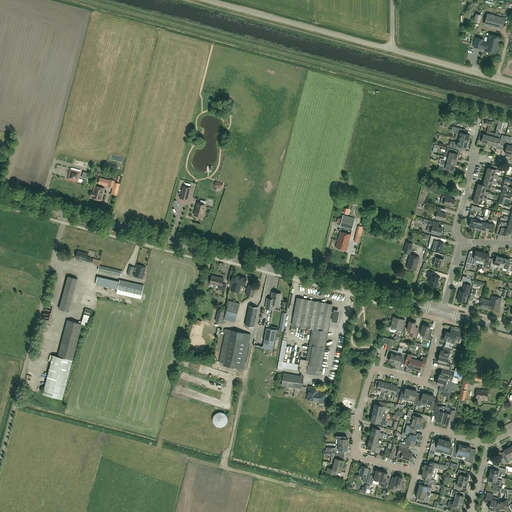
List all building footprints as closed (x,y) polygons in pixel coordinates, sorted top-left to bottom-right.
[(502,29),(505,18),(487,13),(484,24),(502,29)] [(484,40),(476,38),(473,48),(482,50),(482,49),(485,49),(484,51),(496,54),(500,37),(489,34),(487,41),(484,41),(484,40)] [(469,135),(464,133),(465,130),(456,127),(454,133),(459,134),(458,139),(467,142),(469,135)] [(487,129),(485,134),(480,133),(478,140),(481,141),(481,142),(486,143),(488,135),(489,135),(489,132),(490,130),(487,129)] [(495,133),(492,145),(497,146),(499,138),(500,135),(498,134),(498,131),(496,130),(495,133)] [(488,135),(486,143),(492,145),(495,133),(489,132),(489,135),(488,135)] [(457,144),(453,143),(450,142),(448,147),(452,148),(460,150),(460,147),(466,148),(467,142),(458,139),(457,144)] [(511,155),(511,150),(511,145),(510,145),(511,142),(508,141),(508,140),(505,139),(503,146),(506,147),(504,153),(511,155)] [(448,148),(446,154),(445,154),(444,156),(448,157),(456,159),(457,154),(454,153),(455,149),(448,148)] [(84,162),(87,154),(73,150),(71,159),(75,160),(76,159),(84,162)] [(440,161),(439,163),(439,164),(440,165),(443,166),(444,166),(444,165),(446,165),(445,168),(443,167),(442,171),(449,173),(450,169),(453,170),(454,165),(440,161)] [(487,167),(486,173),(494,176),(494,175),(495,172),(499,173),(500,170),(495,169),(495,170),(487,167)] [(70,169),(68,179),(78,182),(80,172),(70,169)] [(494,176),(486,173),(484,179),(492,181),(493,181),(493,178),(497,179),(498,176),(494,175),(494,176)] [(108,186),(109,180),(99,177),(98,184),(108,186)] [(496,184),(496,182),(493,181),(492,181),(484,179),(483,185),(491,187),(492,183),(496,184)] [(111,194),(117,195),(120,184),(115,182),(114,182),(113,188),(111,194)] [(495,188),(491,187),(483,185),(478,184),(476,190),(484,192),(485,191),(485,188),(494,190),(495,188)] [(92,197),(91,198),(101,201),(105,188),(94,186),(93,192),(91,192),(89,193),(89,194),(90,196),(92,197)] [(183,186),(180,198),(188,200),(191,188),(183,186)] [(427,186),(426,193),(434,194),(436,188),(427,186)] [(488,192),(485,191),(484,192),(476,190),(475,196),(483,198),(483,197),(484,194),(488,195),(488,192)] [(453,206),(455,199),(449,197),(449,194),(443,193),(441,198),(445,199),(444,204),(453,206)] [(483,198),(475,196),(473,202),(481,204),(482,200),(486,201),(487,198),(483,197),(483,198)] [(197,202),(196,209),(196,211),(195,210),(194,215),(197,216),(197,217),(200,218),(201,218),(201,217),(202,217),(206,205),(197,202)] [(444,220),(446,213),(440,212),(441,208),(434,206),(433,211),(436,212),(435,218),(444,220)] [(477,220),(476,220),(473,219),(474,215),(471,214),(470,218),(471,218),(468,226),(475,228),(477,220)] [(343,215),(342,217),(340,224),(352,228),(355,218),(343,215)] [(483,217),(482,221),(483,221),(480,230),(486,231),(488,223),(485,222),(486,218),(487,216),(485,215),(484,218),(483,217)] [(477,216),(476,220),(477,220),(475,228),(480,230),(483,221),(482,221),(479,220),(480,216),(477,216)] [(489,219),(488,223),(486,231),(492,233),(495,225),(491,224),(492,220),(489,219)] [(440,235),(442,228),(436,226),(437,223),(429,221),(428,226),(432,227),(430,232),(440,235)] [(503,228),(502,230),(501,229),(499,235),(508,235),(509,232),(511,232),(511,226),(508,225),(508,226),(507,229),(503,228)] [(358,226),(357,231),(354,241),(359,242),(361,233),(363,227),(358,226)] [(340,231),(338,240),(343,242),(344,240),(349,241),(351,234),(340,231)] [(432,249),(435,250),(441,252),(443,243),(438,241),(439,237),(431,235),(429,244),(433,245),(432,249)] [(343,242),(338,240),(336,247),(346,250),(349,241),(344,240),(343,242)] [(475,250),(473,257),(468,256),(466,263),(475,265),(477,259),(480,260),(482,252),(475,250)] [(88,254),(78,251),(76,258),(86,261),(92,263),(93,258),(88,257),(88,254)] [(440,254),(433,252),(432,256),(436,257),(434,265),(441,267),(443,259),(439,258),(440,254)] [(489,254),(482,252),(480,260),(484,261),(483,263),(484,264),(483,267),(489,269),(489,267),(491,263),(487,262),(489,254)] [(415,270),(419,257),(410,254),(406,267),(415,270)] [(495,260),(492,259),(491,263),(489,267),(489,269),(493,269),(494,265),(498,266),(497,270),(499,271),(500,270),(499,270),(500,266),(503,258),(496,256),(495,260)] [(503,258),(500,266),(499,270),(500,270),(502,271),(503,267),(507,268),(506,272),(507,272),(506,273),(509,274),(509,272),(511,264),(508,263),(509,259),(503,258)] [(133,276),(142,279),(146,267),(137,264),(136,268),(129,266),(127,274),(131,275),(133,270),(135,271),(133,276)] [(121,276),(122,271),(99,266),(98,270),(121,276)] [(439,282),(437,282),(438,277),(433,276),(434,273),(428,271),(426,277),(430,278),(428,285),(436,287),(436,285),(438,286),(439,285),(439,283),(439,282)] [(231,282),(232,283),(230,291),(239,293),(241,285),(245,286),(247,278),(233,274),(231,282)] [(212,275),(210,283),(219,286),(219,289),(225,290),(226,285),(222,284),(224,278),(212,275)] [(68,276),(59,309),(69,311),(78,279),(68,276)] [(119,282),(97,277),(95,284),(117,290),(116,293),(141,299),(144,285),(119,280),(119,282)] [(464,283),(463,287),(462,291),(459,290),(456,300),(464,302),(466,295),(468,295),(471,285),(464,283)] [(255,286),(249,285),(246,294),(253,296),(255,286)] [(274,304),(279,305),(281,293),(272,292),(271,301),(267,300),(265,308),(273,309),(274,304)] [(491,296),(489,302),(488,308),(498,311),(501,298),(491,296)] [(489,302),(486,302),(487,300),(481,298),(480,302),(481,303),(480,308),(488,310),(488,308),(489,302)] [(293,325),(305,327),(312,329),(307,358),(307,360),(301,359),(299,371),(302,371),(301,376),(302,371),(305,372),(306,372),(320,375),(322,375),(323,367),(321,367),(328,331),(332,305),(298,299),(295,316),(293,325)] [(240,303),(229,300),(224,319),(235,322),(240,303)] [(249,306),(245,325),(253,327),(258,307),(249,306)] [(337,310),(334,309),(331,321),(334,322),(337,322),(340,310),(337,310)] [(223,323),(226,311),(219,310),(216,321),(223,323)] [(84,314),(81,324),(89,326),(92,316),(84,314)] [(391,327),(391,328),(391,330),(394,330),(395,330),(395,328),(397,329),(396,330),(401,331),(405,320),(393,317),(391,327)] [(53,355),(47,377),(67,382),(82,324),(67,320),(58,356),(53,355)] [(415,323),(409,321),(406,330),(410,331),(409,335),(415,337),(417,330),(414,329),(415,323)] [(428,332),(429,327),(422,325),(420,334),(423,335),(422,338),(429,340),(431,333),(428,332)] [(263,343),(273,345),(276,330),(266,328),(263,343)] [(250,334),(226,329),(220,361),(244,366),(250,334)] [(453,343),(454,339),(459,340),(461,333),(464,333),(465,330),(459,329),(458,332),(453,330),(452,334),(445,332),(443,339),(444,341),(446,341),(447,341),(449,341),(449,342),(453,343)] [(439,356),(447,358),(450,350),(452,351),(452,348),(445,346),(444,351),(440,350),(439,356)] [(398,351),(394,350),(388,348),(386,354),(390,355),(389,362),(394,363),(398,351)] [(398,351),(394,363),(400,365),(401,358),(404,359),(406,354),(398,351)] [(408,352),(405,360),(404,364),(408,365),(407,367),(413,368),(416,359),(412,358),(413,355),(412,355),(412,353),(408,352)] [(416,359),(413,368),(420,370),(421,365),(425,365),(427,358),(421,356),(420,361),(416,359)] [(447,358),(439,356),(437,361),(443,363),(443,366),(448,367),(448,369),(451,370),(452,365),(450,364),(451,359),(447,358)] [(285,367),(298,369),(299,363),(280,360),(278,370),(284,371),(285,367)] [(451,382),(453,376),(454,372),(447,370),(445,374),(439,373),(438,378),(451,382)] [(301,376),(284,373),(282,385),(301,388),(304,376),(301,376)] [(67,382),(47,377),(43,394),(62,399),(67,382)] [(451,382),(438,378),(436,384),(442,385),(442,387),(444,388),(443,392),(450,393),(452,388),(450,387),(451,382)] [(463,378),(459,401),(465,403),(466,400),(465,399),(469,379),(463,378)] [(381,397),(385,383),(379,381),(376,390),(380,391),(379,396),(381,397)] [(385,383),(381,397),(383,397),(385,392),(389,393),(391,384),(385,383)] [(398,386),(391,384),(389,393),(393,395),(391,400),(394,400),(395,397),(397,398),(400,389),(397,388),(398,386)] [(318,389),(309,387),(307,399),(324,402),(325,394),(320,393),(320,394),(317,393),(318,389)] [(408,398),(411,390),(405,388),(403,394),(400,393),(398,400),(402,401),(403,397),(408,398)] [(475,399),(487,401),(488,391),(477,389),(475,399)] [(411,390),(408,398),(408,401),(413,402),(413,404),(416,405),(418,398),(414,397),(416,391),(411,390)] [(418,398),(416,405),(420,406),(420,405),(425,406),(426,403),(428,394),(422,393),(421,399),(418,398)] [(434,396),(428,394),(426,403),(431,404),(430,409),(433,410),(435,404),(432,403),(434,396)] [(373,407),(372,410),(387,414),(387,413),(385,413),(385,410),(387,403),(380,401),(379,404),(378,404),(378,405),(374,404),(374,407),(373,407)] [(441,406),(441,407),(436,406),(433,414),(437,415),(436,419),(435,419),(435,421),(437,421),(442,422),(445,407),(441,406)] [(445,407),(442,422),(446,423),(446,424),(448,424),(448,422),(449,418),(453,419),(455,411),(449,409),(450,408),(445,407)] [(387,414),(372,410),(371,412),(372,412),(372,416),(386,419),(387,414)] [(408,411),(406,419),(420,423),(422,417),(414,415),(414,412),(408,411)] [(213,417),(212,420),(213,422),(214,424),(215,426),(218,427),(220,427),(222,427),(225,426),(226,424),(227,422),(228,420),(227,417),(226,415),(225,413),(222,412),(220,412),(218,412),(215,413),(214,415),(213,417)] [(386,419),(372,416),(370,421),(379,423),(379,424),(386,426),(387,423),(385,422),(386,419)] [(405,422),(403,428),(411,430),(412,427),(418,429),(420,423),(406,419),(405,419),(404,422),(405,422)] [(370,430),(369,432),(383,436),(383,433),(379,432),(380,429),(372,427),(371,430),(370,430)] [(403,428),(402,432),(401,436),(407,438),(415,440),(417,435),(410,433),(411,430),(403,428)] [(346,439),(346,435),(335,434),(335,438),(339,438),(338,444),(347,444),(348,439),(346,439)] [(367,440),(367,442),(380,446),(381,444),(377,443),(377,440),(369,438),(369,440),(367,440)] [(415,440),(407,438),(405,444),(399,442),(399,445),(407,447),(407,444),(414,446),(415,440)] [(438,438),(437,444),(431,443),(430,449),(435,451),(441,453),(441,452),(442,449),(444,440),(438,438)] [(444,440),(442,449),(441,452),(445,453),(447,454),(451,455),(453,449),(449,448),(451,442),(444,440)] [(336,445),(336,448),(333,448),(333,452),(338,454),(339,454),(340,450),(347,450),(347,444),(338,444),(336,445)] [(462,454),(465,446),(459,444),(458,450),(454,449),(452,456),(456,457),(457,453),(462,454)] [(410,460),(411,453),(406,452),(407,448),(399,446),(397,453),(402,454),(401,457),(410,460)] [(465,446),(462,454),(462,457),(465,458),(464,460),(465,461),(473,463),(475,455),(469,453),(470,447),(465,446)] [(511,455),(511,454),(508,447),(503,450),(507,456),(504,458),(506,463),(510,461),(508,457),(511,455)] [(331,457),(332,457),(330,463),(333,464),(342,466),(344,460),(337,459),(338,454),(333,452),(332,452),(331,457)] [(424,464),(423,470),(436,474),(437,469),(436,469),(437,468),(439,468),(440,464),(432,462),(427,461),(426,465),(424,464)] [(342,466),(333,464),(332,469),(327,468),(326,472),(336,475),(337,470),(341,471),(342,466)] [(367,482),(371,470),(367,469),(368,468),(361,466),(361,469),(360,469),(359,472),(360,473),(359,475),(363,476),(362,481),(367,482)] [(497,476),(501,477),(502,472),(505,472),(506,469),(498,467),(497,470),(491,468),(489,474),(497,476)] [(458,469),(458,472),(457,472),(456,475),(458,475),(457,476),(459,477),(458,480),(467,482),(469,477),(462,475),(463,471),(458,469)] [(378,485),(381,472),(376,470),(374,476),(371,475),(368,483),(372,484),(373,479),(379,481),(378,485)] [(436,474),(423,470),(421,476),(428,478),(427,482),(435,484),(436,480),(434,479),(436,474)] [(381,472),(378,485),(387,487),(389,478),(386,477),(387,473),(381,472)] [(497,476),(489,474),(488,480),(494,482),(493,484),(499,486),(500,480),(497,479),(497,476)] [(403,483),(401,482),(403,477),(396,476),(396,478),(393,477),(390,487),(396,489),(397,486),(400,487),(400,488),(404,489),(405,485),(404,484),(403,483)] [(453,484),(454,484),(453,489),(458,490),(459,486),(466,488),(467,482),(458,480),(457,483),(454,482),(453,484)] [(432,487),(431,487),(432,484),(426,483),(425,486),(419,484),(418,489),(430,493),(431,493),(432,487)] [(430,493),(418,489),(416,495),(422,496),(422,499),(427,501),(428,496),(429,496),(430,493)] [(454,499),(462,502),(464,496),(458,494),(458,491),(452,489),(450,495),(455,496),(454,499)] [(493,494),(489,493),(487,493),(485,500),(490,502),(488,509),(495,511),(497,501),(492,499),(493,494)] [(497,501),(495,511),(499,511),(501,511),(503,505),(504,505),(504,508),(508,509),(508,498),(504,497),(503,502),(497,501)] [(462,502),(454,499),(453,502),(449,501),(447,507),(454,508),(454,506),(461,507),(462,502)]
